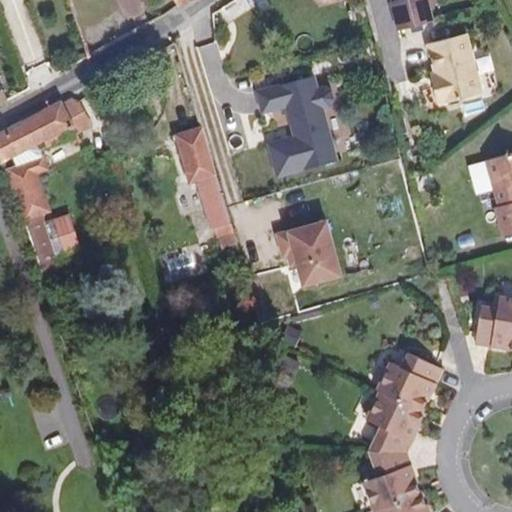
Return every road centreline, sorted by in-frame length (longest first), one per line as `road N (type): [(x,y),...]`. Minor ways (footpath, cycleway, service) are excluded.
road 1 (residential): [(0,115),(208,0)]
road 2 (unknown): [(0,250),(72,458)]
road 3 (residential): [(471,511),(453,488),(448,442),(472,402),(511,386)]
